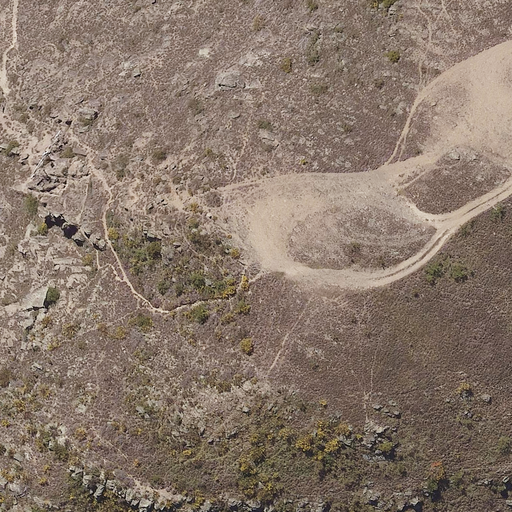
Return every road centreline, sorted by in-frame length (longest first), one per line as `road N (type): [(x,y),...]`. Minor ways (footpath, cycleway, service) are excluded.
road 1 (track): [(511,52),(488,62),(454,143),(293,203),(262,232)]
road 2 (track): [(511,187),(456,217),(408,266),(368,276),(287,264),(262,232)]
